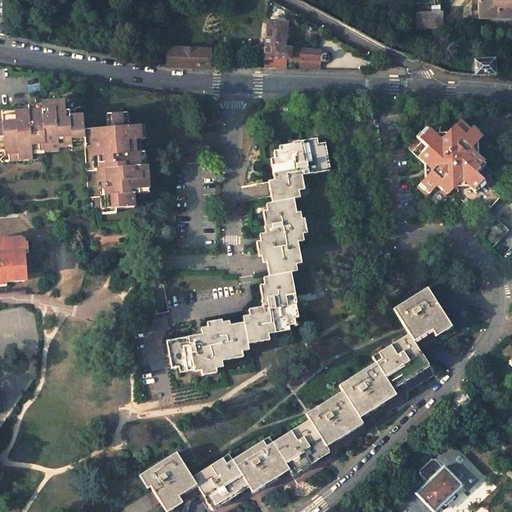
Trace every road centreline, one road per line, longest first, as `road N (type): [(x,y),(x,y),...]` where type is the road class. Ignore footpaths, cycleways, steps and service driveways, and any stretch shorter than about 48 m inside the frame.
road 1 (unclassified): [(314,511),(486,346),(498,291),(483,257),(445,234),(239,263),(229,237),(230,84)]
road 2 (tertiary): [(230,84),(145,79),(0,50)]
road 3 (tertiary): [(427,89),(230,84)]
road 4 (unclassified): [(427,89),(416,67),(284,0)]
